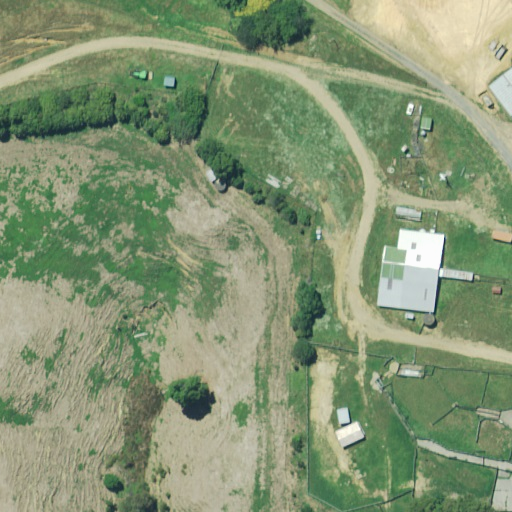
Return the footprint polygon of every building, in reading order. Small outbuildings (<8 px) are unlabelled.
[(500,98),(492,104),(497,111),(505,105),(511,114),(511,71),(491,88),(500,98)] [(433,119),(423,119),(423,137),(428,137),(428,130),(433,130),(433,119)] [(422,212),(398,209),(397,217),(421,220),(422,212)] [(440,277),(476,282),(477,273),(441,268),(445,236),(402,231),(400,249),(386,247),(379,306),(436,313),(440,277)] [(352,422),(349,409),(339,412),(342,425),(352,422)] [(367,438),(360,423),(338,434),(345,448),(367,438)]
